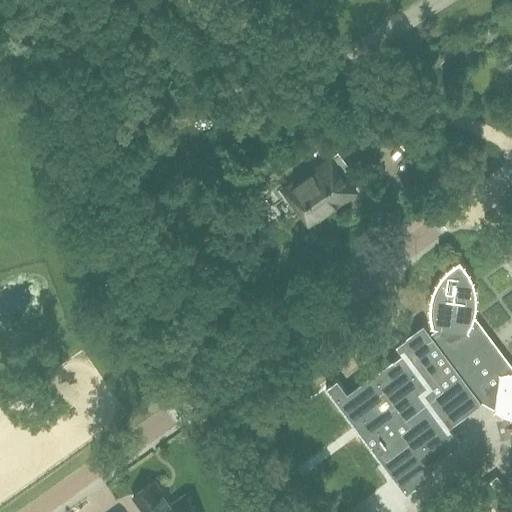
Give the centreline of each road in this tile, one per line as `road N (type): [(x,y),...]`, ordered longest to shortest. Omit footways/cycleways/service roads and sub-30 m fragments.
road 1 (unclassified): [(37,511),(474,201)]
road 2 (track): [(511,145),(344,70)]
road 3 (track): [(344,70),(188,0)]
road 4 (track): [(266,511),(256,449),(218,383)]
